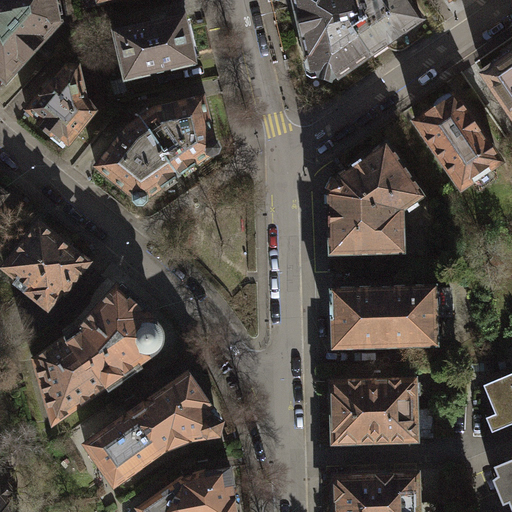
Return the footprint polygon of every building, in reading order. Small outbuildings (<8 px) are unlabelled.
[(0,0),(0,75),(5,81),(59,20),(55,0),(0,0)] [(361,19),(356,0),(292,0),(306,57),(304,62),(306,75),(312,77),(318,77),(330,83),(370,54),(352,27),(361,19)] [(408,0),(356,0),(361,19),(352,27),(370,54),(422,18),(408,0)] [(188,16),(113,33),(124,81),(199,63),(188,16)] [(76,29),(57,51),(69,61),(88,39),(76,29)] [(492,63),(481,71),(511,116),(511,53),(503,60),(494,66),(492,63)] [(54,131),(68,144),(95,111),(86,97),(79,67),(68,64),(27,109),(41,119),(37,124),(50,135),(54,131)] [(455,94),(415,121),(461,188),(500,161),(455,94)] [(155,108),(140,117),(177,175),(208,154),(212,156),(218,154),(221,147),(218,141),(213,140),(203,96),(155,108)] [(177,175),(140,117),(126,128),(96,165),(131,194),(131,199),(135,204),(142,204),(147,201),(147,196),(177,175)] [(386,143),(337,177),(328,192),(328,253),(403,251),(402,211),(422,197),(386,143)] [(38,223),(4,267),(31,288),(28,292),(48,307),(62,289),(65,291),(88,262),(38,223)] [(33,358),(54,423),(154,355),(162,345),(163,334),(159,326),(117,285),(74,331),(33,358)] [(333,289),(333,346),(438,345),(437,315),(453,315),(453,287),(333,289)] [(511,371),(482,385),(501,428),(511,423),(511,371)] [(187,373),(85,442),(114,483),(166,448),(190,439),(218,434),(220,422),(213,416),(187,373)] [(414,379),(332,381),(333,441),(415,438),(414,408),(414,379)] [(432,402),(432,408),(433,433),(452,432),(452,402),(432,402)] [(432,408),(414,408),(415,438),(433,438),(433,433),(432,408)] [(511,457),(495,465),(499,475),(492,478),(497,490),(504,487),(511,506),(511,457)] [(240,511),(239,502),(234,499),(230,466),(183,478),(140,508),(143,511),(240,511)] [(335,476),(336,511),(417,511),(417,501),(417,474),(335,476)] [(0,511),(20,511),(16,495),(0,478),(0,511)] [(437,511),(437,501),(417,501),(417,511),(437,511)]
